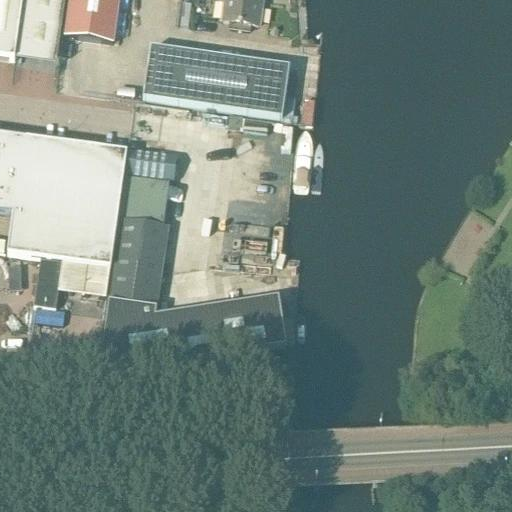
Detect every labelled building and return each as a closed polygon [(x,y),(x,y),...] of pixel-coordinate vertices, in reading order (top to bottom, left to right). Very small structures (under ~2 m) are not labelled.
[(65,0),(0,0),(0,62),(55,70),(65,0)] [(70,0),(64,42),(112,49),(119,0),(70,0)] [(225,0),(222,25),(229,26),(228,34),(250,37),(251,29),(258,30),(262,0),(225,0)] [(189,58),(150,52),(143,104),(282,124),(289,72),(189,58)] [(0,218),(12,220),(23,144),(0,140),(0,218)] [(7,259),(40,263),(109,273),(125,158),(23,144),(12,220),(7,259)] [(129,155),(126,179),(173,185),(176,161),(129,155)] [(117,240),(108,305),(156,312),(167,233),(163,232),(119,226),(117,240)] [(37,286),(33,312),(34,312),(55,315),(57,298),(104,304),(105,304),(109,273),(40,263),(37,281),(37,286)] [(98,380),(142,374),(256,356),(286,351),(278,302),(155,321),(156,313),(156,312),(108,305),(108,306),(98,380)]
